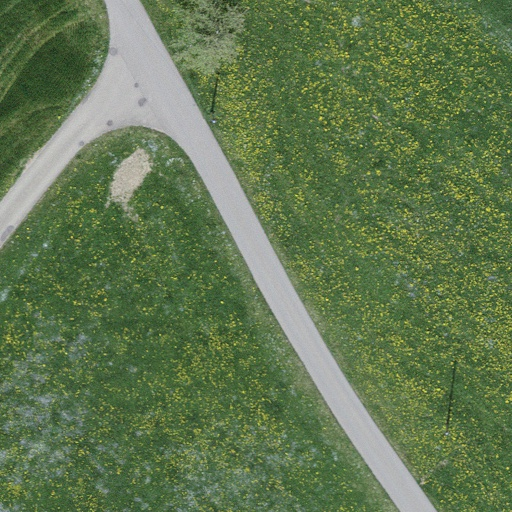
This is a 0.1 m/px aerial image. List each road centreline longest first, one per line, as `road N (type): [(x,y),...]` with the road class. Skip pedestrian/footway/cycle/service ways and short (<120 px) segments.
road 1 (unclassified): [(413,511),(369,452),(147,59)]
road 2 (unclassified): [(0,233),(147,59)]
